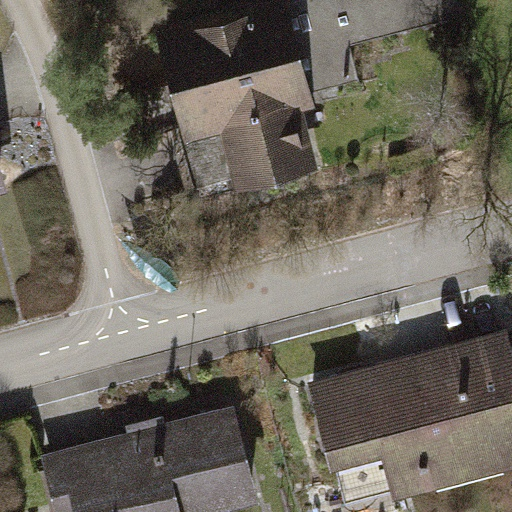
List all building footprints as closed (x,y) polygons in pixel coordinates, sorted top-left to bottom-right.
[(216,0),(148,17),(180,141),(218,131),(232,187),(319,165),(303,103),(313,101),(309,86),(287,0),(216,0)] [(347,39),(337,0),(287,0),(309,86),(356,74),(347,39)] [(337,0),(347,39),(396,26),(388,0),(337,0)] [(420,0),(388,0),(396,26),(426,17),(420,0)] [(459,8),(456,0),(420,0),(426,17),(459,8)] [(511,350),(506,327),(308,377),(328,457),(336,455),(347,497),(511,455),(511,350)] [(240,395),(43,450),(60,511),(197,511),(268,492),(240,395)]
